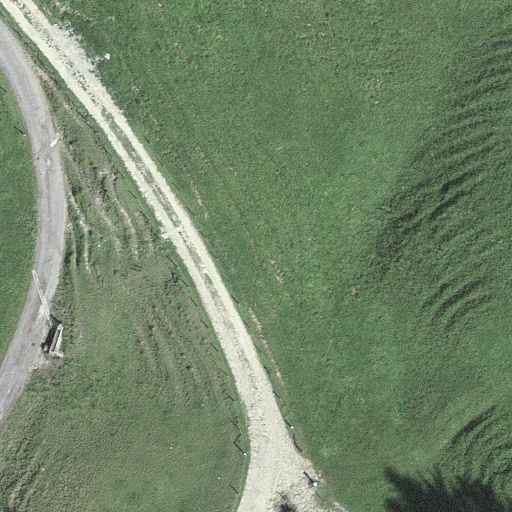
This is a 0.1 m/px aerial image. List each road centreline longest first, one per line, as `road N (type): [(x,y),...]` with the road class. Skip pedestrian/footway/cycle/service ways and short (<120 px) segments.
road 1 (track): [(15,0),(155,184),(252,376),(266,455)]
road 2 (track): [(0,397),(36,313),(53,228),(30,97),(0,41)]
road 3 (track): [(266,455),(361,476),(511,389)]
